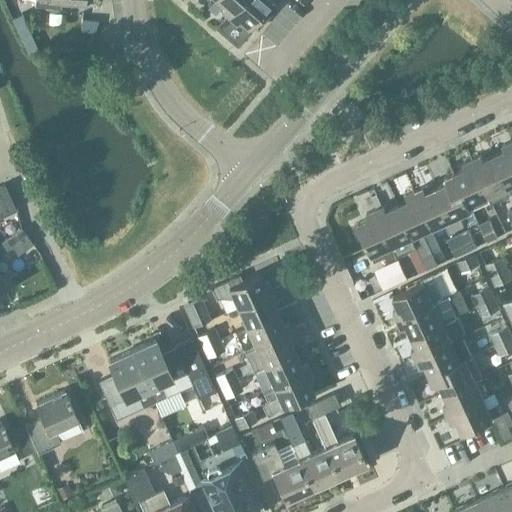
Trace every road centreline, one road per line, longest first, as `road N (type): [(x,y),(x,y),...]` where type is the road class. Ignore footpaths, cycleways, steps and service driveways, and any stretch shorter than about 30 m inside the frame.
road 1 (residential): [(421,479),(293,199),(511,97)]
road 2 (tertiary): [(0,352),(148,273),(248,170)]
road 3 (tertiary): [(248,170),(396,0)]
road 4 (unclassified): [(248,170),(167,96),(141,45),(132,0)]
